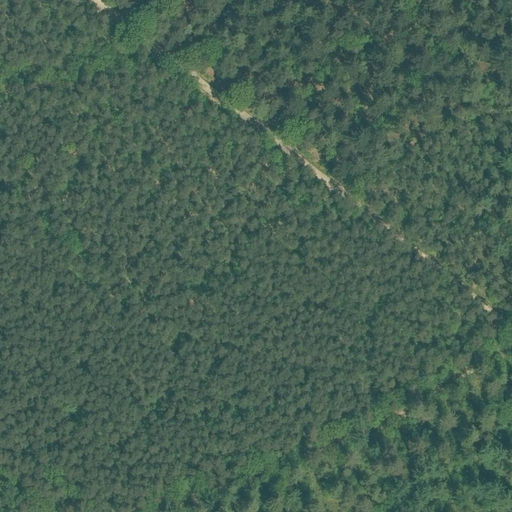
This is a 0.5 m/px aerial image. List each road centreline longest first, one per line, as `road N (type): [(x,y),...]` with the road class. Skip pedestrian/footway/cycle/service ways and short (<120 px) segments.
road 1 (track): [(511,328),(94,0)]
road 2 (unknown): [(0,92),(70,89),(135,127),(203,49),(231,0)]
